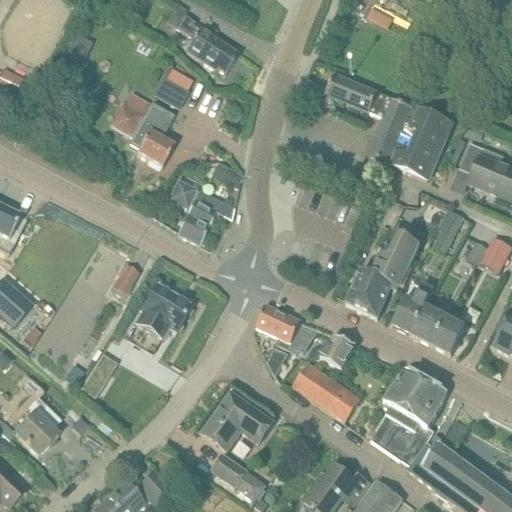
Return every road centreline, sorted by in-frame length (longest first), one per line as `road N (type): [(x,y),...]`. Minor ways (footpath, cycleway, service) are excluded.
road 1 (secondary): [(511,414),(282,292),(246,284)]
road 2 (residential): [(246,284),(269,123),(312,0)]
road 3 (secondary): [(246,284),(0,158)]
road 4 (residential): [(438,511),(221,354)]
road 5 (unclassified): [(58,511),(140,447),(221,354)]
